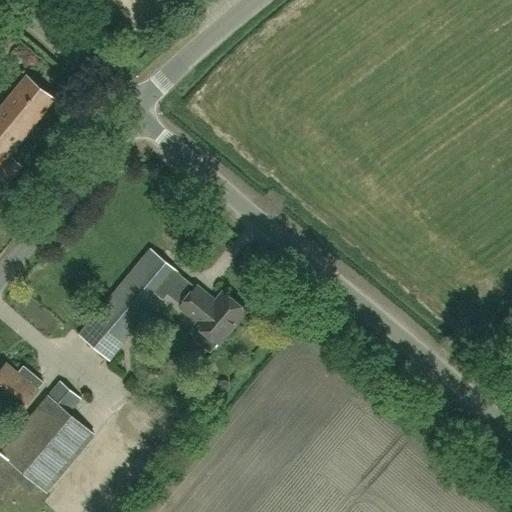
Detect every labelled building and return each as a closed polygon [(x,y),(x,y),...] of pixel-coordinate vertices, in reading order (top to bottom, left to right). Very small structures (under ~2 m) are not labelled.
[(0,164),(54,99),(27,77),(0,109),(0,164)] [(12,158),(0,172),(0,177),(7,183),(21,166),(12,158)] [(78,335),(90,345),(109,360),(181,274),(151,249),(78,335)] [(197,287),(181,306),(199,322),(197,325),(219,343),(246,311),(224,293),(216,302),(197,287)] [(33,395),(43,382),(24,366),(17,374),(6,365),(0,372),(0,400),(17,414),(33,395)] [(0,491),(19,469),(47,492),(95,435),(69,413),(81,398),(61,381),(8,445),(0,438),(0,491)]
